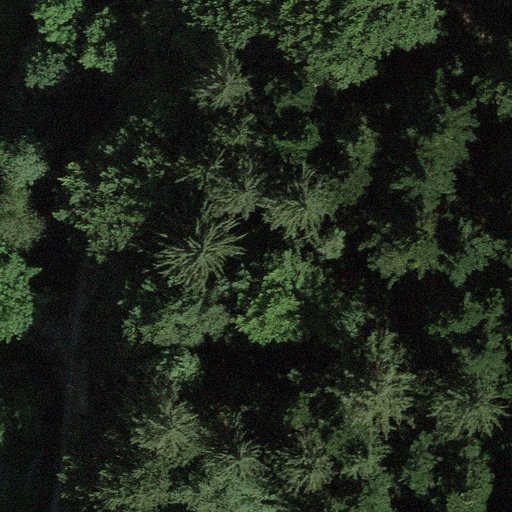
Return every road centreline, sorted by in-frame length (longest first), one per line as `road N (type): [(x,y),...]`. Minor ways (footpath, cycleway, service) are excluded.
road 1 (track): [(168,0),(92,261),(70,511)]
road 2 (track): [(420,365),(391,271),(383,185),(437,0)]
